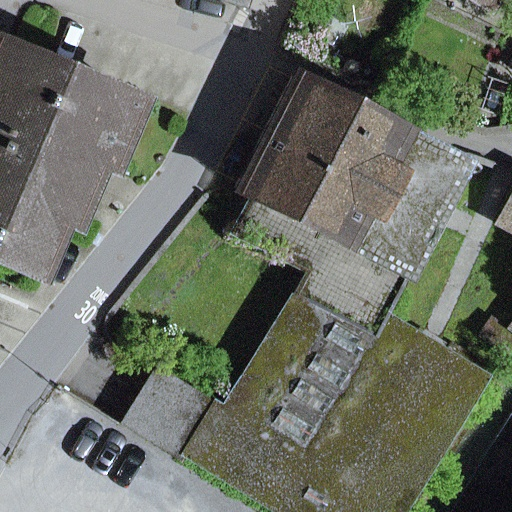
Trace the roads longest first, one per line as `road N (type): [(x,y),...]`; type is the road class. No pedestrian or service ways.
road 1 (residential): [(249,44),(183,172),(0,419)]
road 2 (residential): [(511,154),(403,117),(249,44)]
road 3 (residential): [(249,44),(70,0)]
